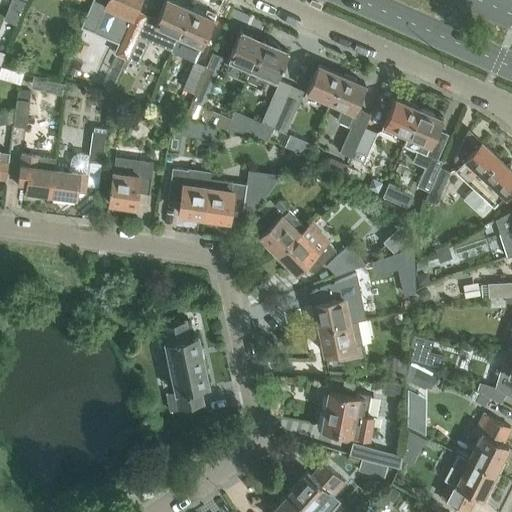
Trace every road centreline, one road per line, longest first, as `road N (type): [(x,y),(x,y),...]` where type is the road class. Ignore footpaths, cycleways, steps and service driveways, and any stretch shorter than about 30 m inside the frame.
road 1 (residential): [(0,227),(220,263),(258,445),(156,511)]
road 2 (residential): [(511,112),(263,0)]
road 3 (secondary): [(352,0),(511,70)]
